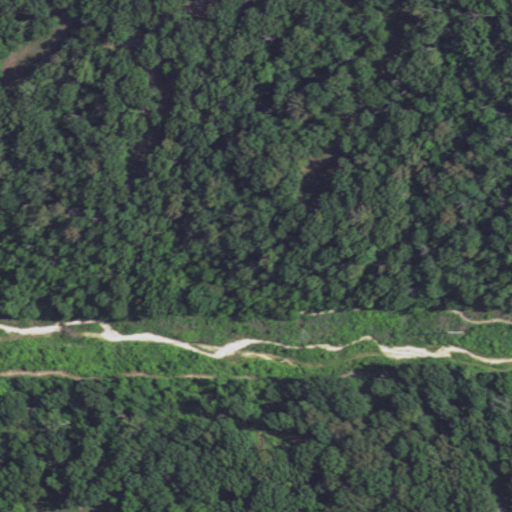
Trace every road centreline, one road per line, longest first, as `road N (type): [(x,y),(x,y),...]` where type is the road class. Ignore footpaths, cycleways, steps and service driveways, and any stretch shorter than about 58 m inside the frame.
road 1 (residential): [(411,0),(373,105),(323,179)]
road 2 (residential): [(204,0),(146,47),(82,24),(68,0)]
